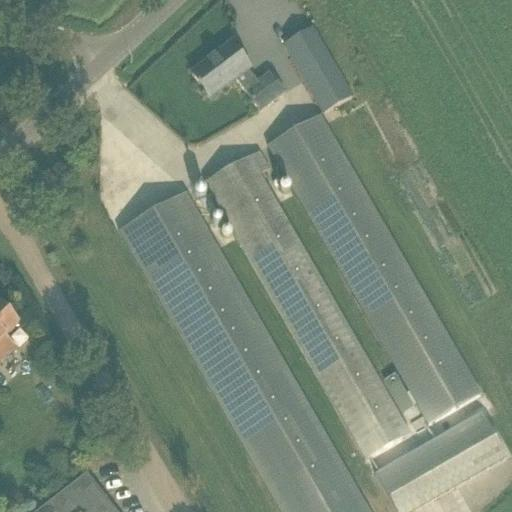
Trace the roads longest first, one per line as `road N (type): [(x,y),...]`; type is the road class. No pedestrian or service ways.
road 1 (track): [(173,511),(0,209)]
road 2 (tertiary): [(0,163),(109,58)]
